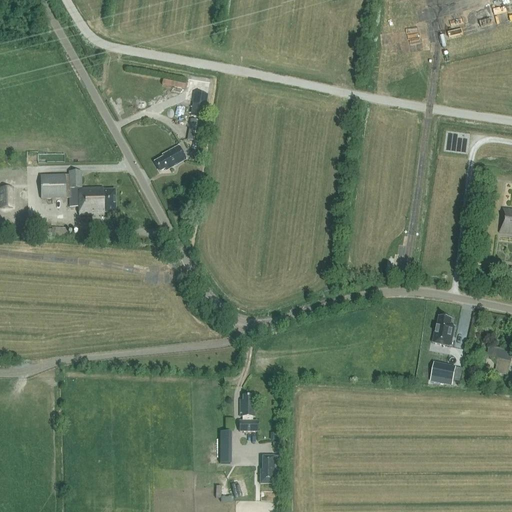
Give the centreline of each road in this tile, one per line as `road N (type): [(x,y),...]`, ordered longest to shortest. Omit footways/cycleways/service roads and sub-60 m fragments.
road 1 (unclassified): [(511,310),(405,291),(265,324),(231,318),(195,279),(43,0)]
road 2 (track): [(246,323),(235,341),(0,370)]
